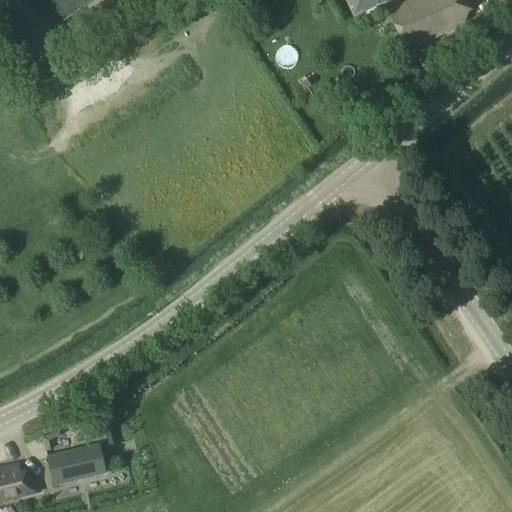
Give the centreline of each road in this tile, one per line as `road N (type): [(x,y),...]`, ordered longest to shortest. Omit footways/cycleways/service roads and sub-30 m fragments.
road 1 (tertiary): [(0,417),(147,335),(365,157)]
road 2 (tertiary): [(511,371),(365,157)]
road 3 (tertiary): [(365,157),(511,39)]
